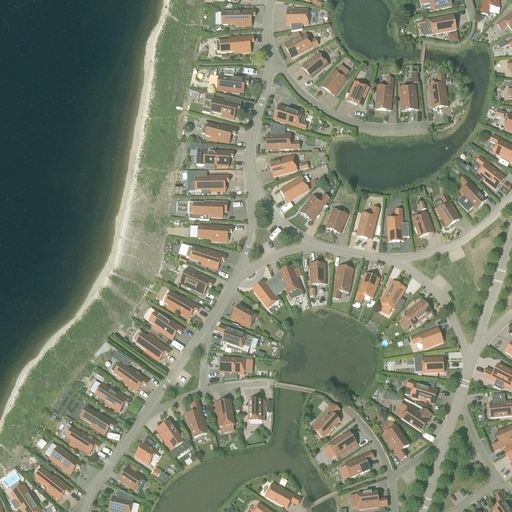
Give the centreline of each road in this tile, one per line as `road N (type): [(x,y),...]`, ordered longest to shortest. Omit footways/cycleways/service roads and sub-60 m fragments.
road 1 (residential): [(269,53),(299,92),(333,116),(372,127),(426,125)]
road 2 (residential): [(511,201),(457,243),(394,260)]
road 3 (residential): [(394,260),(442,302),(469,364)]
road 4 (residential): [(249,178),(269,53)]
